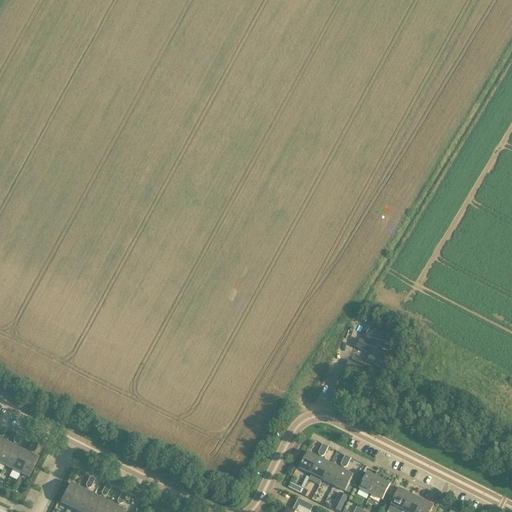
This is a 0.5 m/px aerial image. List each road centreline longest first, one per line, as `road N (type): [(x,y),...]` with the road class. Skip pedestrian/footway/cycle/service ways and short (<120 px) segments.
road 1 (unclassified): [(511,510),(316,415)]
road 2 (residential): [(228,511),(74,442)]
